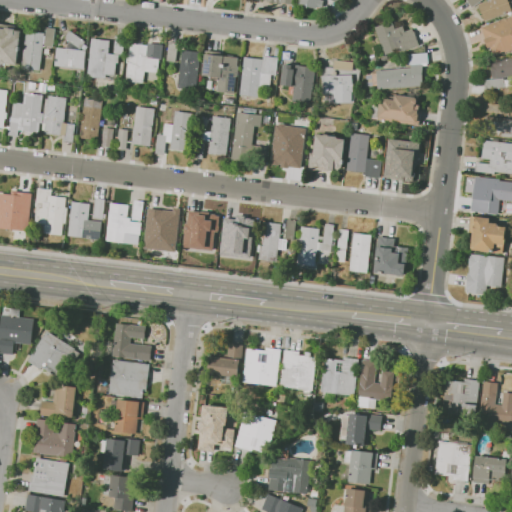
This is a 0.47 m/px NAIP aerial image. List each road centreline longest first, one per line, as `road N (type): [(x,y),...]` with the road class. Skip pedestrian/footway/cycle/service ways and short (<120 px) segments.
road 1 (residential): [(438,215),(0,159)]
road 2 (residential): [(361,0),(332,41),(8,0)]
road 3 (residential): [(428,0),(452,33),(456,72),(428,325)]
road 4 (tertiary): [(428,325),(191,294)]
road 5 (residential): [(191,294),(164,511)]
road 6 (residential): [(428,325),(403,511)]
